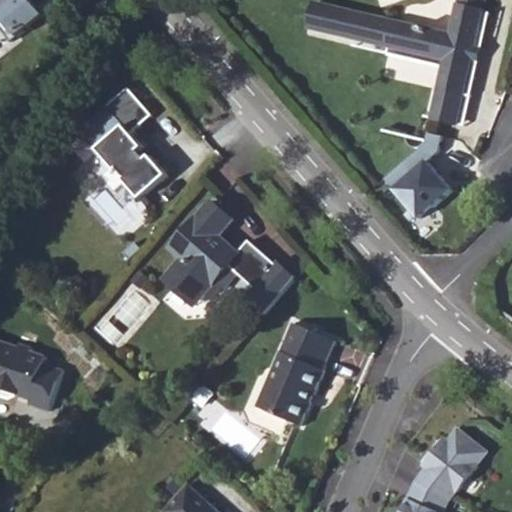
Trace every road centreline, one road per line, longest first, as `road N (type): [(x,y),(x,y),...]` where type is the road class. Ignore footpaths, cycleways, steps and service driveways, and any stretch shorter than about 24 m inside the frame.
road 1 (residential): [(163,0),(426,300)]
road 2 (residential): [(345,511),(411,359),(443,320)]
